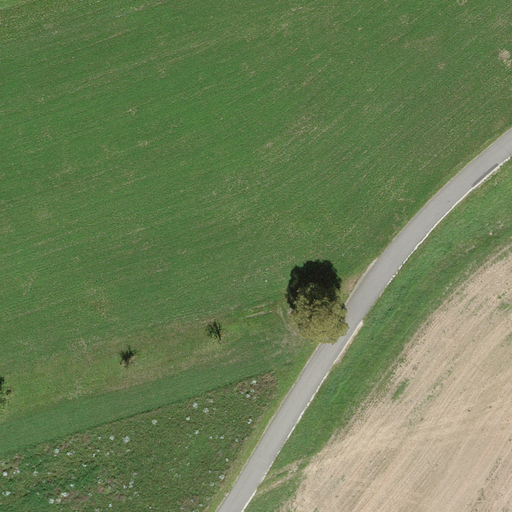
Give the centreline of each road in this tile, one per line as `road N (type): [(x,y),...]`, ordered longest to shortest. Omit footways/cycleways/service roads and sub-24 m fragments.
road 1 (unclassified): [(511,134),(374,273),(224,511)]
road 2 (track): [(363,51),(391,51),(511,12)]
